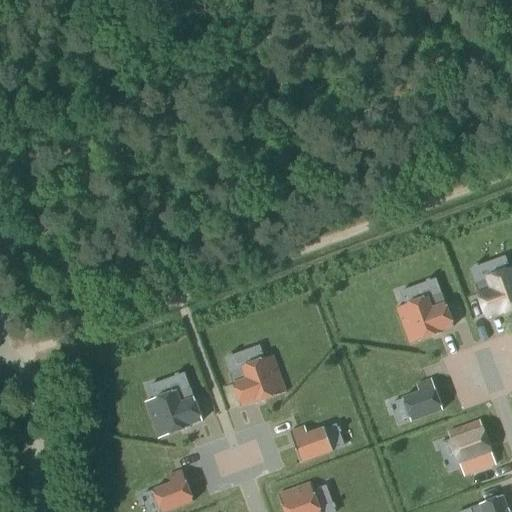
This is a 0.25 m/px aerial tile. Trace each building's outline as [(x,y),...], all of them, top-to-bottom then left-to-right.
[(500,315),(511,310),(511,269),(486,279),(487,281),(474,286),(486,318),(500,313),(500,315)] [(238,297),(262,293),(261,284),(237,288),(238,297)] [(396,309),(410,346),(441,334),(440,332),(454,327),(442,295),(429,300),(428,297),(396,309)] [(242,370),(228,375),(241,408),(254,403),(255,404),(286,393),(272,356),(241,368),(242,370)] [(411,423),(443,411),(431,380),(416,386),(419,393),(402,399),(411,423)] [(177,392),(145,403),(159,440),(190,429),(189,427),(203,422),(191,389),(177,394),(177,392)] [(480,422),(448,433),(464,477),(496,465),(480,422)] [(304,427),(289,433),(300,464),(332,452),(324,429),(307,435),(304,427)] [(170,485),(153,491),(160,511),(167,511),(193,503),(182,472),(167,477),(170,485)] [(320,511),(310,484),(278,496),(284,511),(320,511)] [(509,511),(509,510),(508,510),(503,497),(470,509),(471,511),(509,511)]
